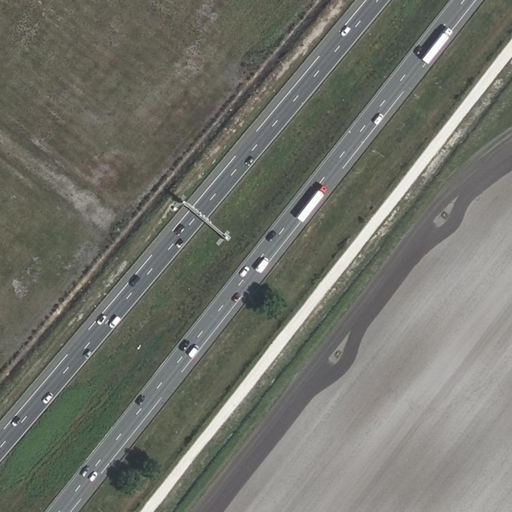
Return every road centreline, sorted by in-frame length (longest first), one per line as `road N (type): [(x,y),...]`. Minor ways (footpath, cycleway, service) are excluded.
road 1 (motorway): [(61,511),(466,0)]
road 2 (track): [(511,53),(149,511)]
road 3 (motorway): [(376,0),(0,445)]
road 4 (track): [(100,203),(0,127)]
